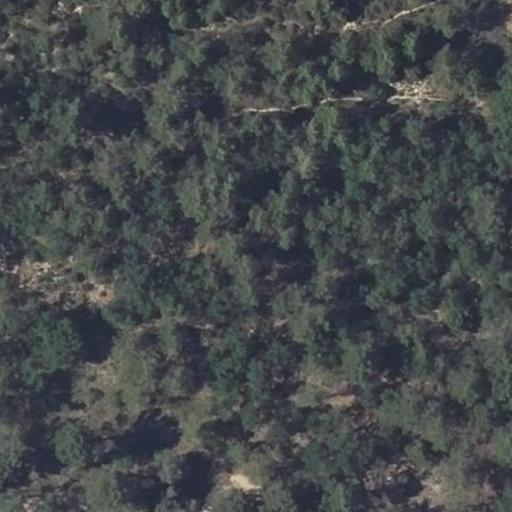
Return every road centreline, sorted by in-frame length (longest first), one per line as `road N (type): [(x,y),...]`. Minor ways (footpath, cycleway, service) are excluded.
road 1 (track): [(0,510),(48,494),(92,431),(96,305),(108,243),(127,181),(148,150),(202,118),(256,103),(511,88)]
road 2 (track): [(330,511),(276,481),(175,505),(98,476),(61,476)]
